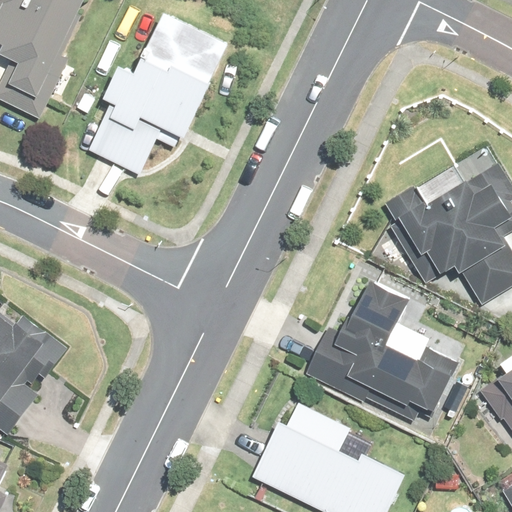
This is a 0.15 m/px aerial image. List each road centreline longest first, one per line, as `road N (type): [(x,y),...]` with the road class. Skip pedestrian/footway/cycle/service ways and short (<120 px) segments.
road 1 (tertiary): [(365,0),(211,308)]
road 2 (residential): [(0,202),(211,308)]
road 3 (tertiary): [(211,308),(112,511)]
road 4 (residential): [(511,55),(402,0)]
